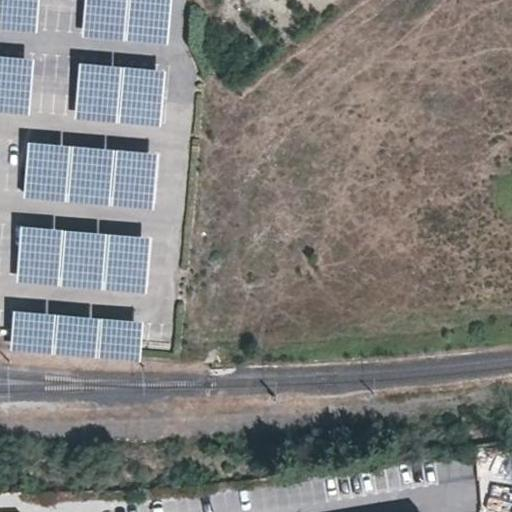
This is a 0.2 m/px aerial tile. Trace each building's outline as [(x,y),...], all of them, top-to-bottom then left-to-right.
[(40,0),(0,0),(0,26),(38,30),(40,0)] [(88,0),(86,33),(167,39),(170,0),(88,0)] [(0,109),(33,112),(37,54),(0,51),(0,109)] [(170,68),(81,59),(76,115),(164,124),(170,68)] [(161,150),(31,139),(26,196),(157,207),(161,150)] [(152,235),(21,224),(16,281),(147,292),(152,235)] [(148,318),(16,307),(13,349),(145,360),(148,318)]
